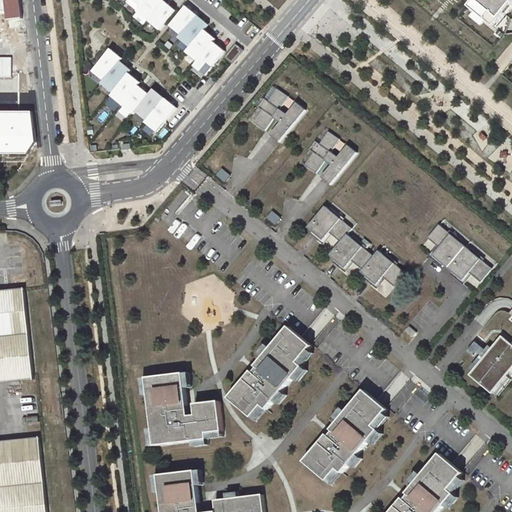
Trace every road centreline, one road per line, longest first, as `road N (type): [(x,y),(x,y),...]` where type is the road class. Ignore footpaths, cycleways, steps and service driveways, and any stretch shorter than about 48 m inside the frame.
road 1 (residential): [(511,451),(173,160)]
road 2 (tertiary): [(95,511),(59,225)]
road 3 (residential): [(309,0),(173,160)]
road 4 (tertiary): [(33,0),(53,179)]
